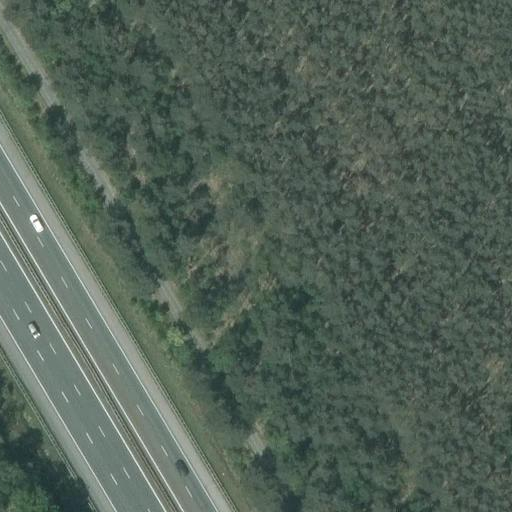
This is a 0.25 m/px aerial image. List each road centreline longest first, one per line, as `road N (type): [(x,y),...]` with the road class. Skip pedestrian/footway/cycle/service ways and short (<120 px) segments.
road 1 (motorway): [(200,511),(0,175)]
road 2 (motorway): [(0,276),(139,511)]
